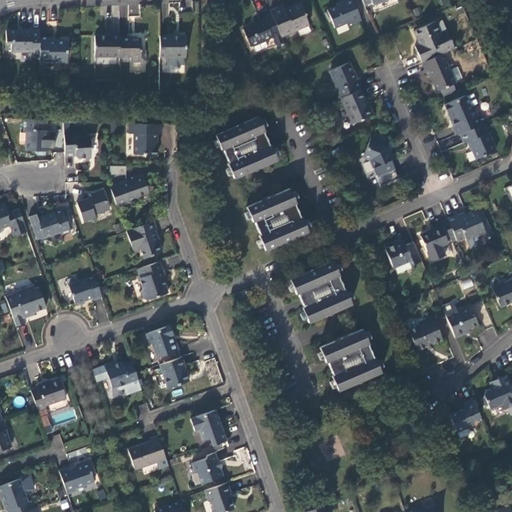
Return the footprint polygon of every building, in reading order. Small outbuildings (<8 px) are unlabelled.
[(361,21),(352,0),(344,0),(343,1),(344,3),(327,10),(335,29),(347,23),(352,25),(361,21)] [(282,6),(270,11),(271,14),(281,35),(281,37),(309,25),(304,15),(306,14),(301,3),(284,10),(282,6)] [(272,39),(281,35),(271,14),(264,18),(264,19),(256,22),(256,23),(243,29),(250,47),(272,38),(272,39)] [(447,52),(454,49),(450,40),(445,42),(436,21),(413,31),(416,38),(419,40),(421,44),(415,47),(422,63),(447,52)] [(39,38),(39,31),(30,31),(30,29),(22,29),(22,31),(5,31),(5,43),(11,43),(11,51),(30,51),(31,57),(39,57),(39,38)] [(185,29),(159,29),(159,50),(166,50),(185,50),(185,29)] [(39,57),(39,62),(67,62),(67,41),(48,41),(48,38),(39,38),(39,57)] [(119,57),(119,39),(94,39),(94,60),(119,60),(119,57)] [(141,39),(119,39),(119,57),(130,57),(130,63),(145,62),(146,51),(141,51),(141,39)] [(185,50),(166,50),(166,58),(172,58),(172,60),(174,61),(178,61),(180,60),(180,58),(185,58),(185,50)] [(450,60),(447,52),(422,63),(425,71),(427,70),(430,78),(432,78),(438,91),(440,90),(443,97),(456,91),(453,85),(455,84),(455,82),(463,79),(458,68),(450,71),(446,62),(450,60)] [(335,89),(339,99),(341,98),(360,90),(348,63),(330,71),(337,88),(335,89)] [(367,106),(360,90),(341,98),(352,124),(374,115),(369,105),(367,106)] [(484,123),(485,123),(481,114),(477,116),(473,106),(477,104),(473,94),(466,97),(466,96),(444,105),(453,126),(452,127),(456,135),(460,134),(484,123)] [(265,132),(263,128),(260,122),(258,118),(241,125),(241,127),(233,131),(232,130),(215,136),(222,151),(229,165),(228,165),(228,167),(228,166),(233,176),(232,177),(234,180),(249,173),(248,171),(262,166),(263,167),(277,161),(276,157),(271,146),(269,147),(265,148),(262,142),(265,138),(263,133),(265,132)] [(46,120),(24,119),(23,131),(26,131),(26,151),(33,151),(38,154),(45,155),(46,146),(46,120)] [(160,133),(161,125),(128,123),(128,134),(133,134),(133,153),(144,154),(144,156),(155,157),(155,148),(156,148),(156,141),(154,138),(154,133),(160,133)] [(496,151),(484,123),(460,134),(465,144),(468,142),(476,160),(496,151)] [(64,135),(64,157),(76,156),(77,158),(89,158),(91,155),(90,136),(75,137),(75,134),(64,135)] [(381,168),(392,163),(391,161),(393,160),(387,146),(383,144),(384,142),(371,137),(363,157),(370,160),(374,168),(380,166),(381,168)] [(369,160),(362,163),(368,177),(375,174),(369,160)] [(394,169),(392,163),(381,168),(384,173),(394,169)] [(126,175),(126,166),(110,165),(110,175),(126,175)] [(381,168),(375,170),(378,176),(384,173),(381,168)] [(141,175),(110,187),(117,207),(138,199),(137,197),(148,193),(141,175)] [(76,204),(83,223),(95,218),(94,215),(110,209),(103,190),(92,194),(94,197),(76,204)] [(262,203),(261,202),(247,208),(248,212),(251,218),(253,223),(254,223),(256,229),(260,236),(259,236),(260,240),(261,239),(264,248),(265,251),(282,244),(282,242),(291,239),(291,240),(308,233),(307,229),(302,218),(300,219),(298,214),(293,213),(290,206),(294,204),(296,204),(291,194),(289,190),(276,196),(274,194),(276,197),(262,203)] [(293,213),(298,214),(294,204),(290,206),(293,213)] [(0,232),(1,232),(3,229),(10,226),(14,237),(27,232),(19,209),(8,213),(5,205),(0,206),(0,232)] [(36,215),(28,217),(36,240),(60,232),(61,235),(71,232),(63,210),(38,219),(36,215)] [(458,215),(447,219),(455,238),(457,242),(465,238),(466,241),(485,232),(488,238),(492,236),(481,210),(476,212),(476,210),(459,218),(458,215)] [(455,238),(447,219),(439,223),(440,226),(431,230),(431,232),(420,236),(427,252),(441,247),(448,243),(447,241),(455,238)] [(156,229),(154,221),(125,231),(129,241),(133,240),(137,250),(140,249),(143,259),(160,253),(161,249),(160,244),(156,243),(155,237),(157,236),(155,230),(156,229)] [(422,261),(413,242),(405,245),(403,241),(385,249),(393,268),(410,261),(412,266),(422,261)] [(441,247),(427,252),(431,261),(445,256),(441,247)] [(340,276),(338,272),(335,265),(333,261),(316,268),(317,271),(307,275),(306,273),(290,280),(292,284),(295,291),(297,295),(298,295),(300,299),(306,300),(308,305),(304,307),(303,308),(307,319),(309,323),(324,317),(323,315),(337,309),(338,310),(352,304),(350,300),(346,289),(344,290),(339,277),(340,276)] [(164,275),(159,262),(137,270),(140,278),(139,279),(142,288),(141,293),(143,298),(147,300),(167,293),(162,278),(164,275)] [(94,300),(102,297),(97,284),(94,277),(69,286),(76,304),(77,303),(80,305),(84,304),(85,302),(86,300),(93,298),(94,300)] [(462,290),(473,285),(470,278),(459,283),(462,290)] [(511,279),(492,288),(500,308),(510,303),(511,302),(511,279)] [(5,297),(16,326),(24,323),(22,317),(32,314),(31,312),(44,308),(37,287),(31,289),(30,286),(13,292),(13,294),(5,297)] [(445,316),(455,338),(465,334),(464,330),(468,329),(478,325),(473,315),(471,315),(467,306),(445,316)] [(100,321),(108,320),(106,310),(98,312),(100,321)] [(407,328),(416,349),(426,345),(427,348),(433,345),(431,342),(436,340),(441,338),(431,315),(418,321),(419,324),(407,328)] [(160,365),(181,357),(175,341),(173,341),(170,336),(173,335),(170,326),(146,334),(150,345),(153,344),(160,365)] [(336,343),(334,342),(320,348),(324,358),(326,362),(328,362),(332,360),(335,367),(334,367),(332,370),(331,370),(334,376),(332,376),(337,387),(339,391),(356,383),(355,381),(364,377),(365,379),(382,372),(380,368),(375,358),(374,358),(368,344),(370,344),(368,340),(363,329),(349,335),(349,337),(336,343)] [(186,366),(182,357),(181,357),(160,365),(168,388),(189,381),(185,367),(186,366)] [(141,390),(138,380),(136,373),(132,364),(123,367),(121,363),(115,365),(114,362),(104,366),(92,370),(97,382),(108,378),(112,389),(114,389),(118,391),(125,389),(126,395),(141,390)] [(511,406),(511,388),(506,375),(499,378),(495,380),(497,386),(491,389),(486,391),(484,396),(490,409),(501,405),(502,407),(507,409),(511,406)] [(37,408),(38,411),(46,408),(45,406),(67,399),(60,379),(46,384),(45,382),(37,385),(38,387),(30,390),(37,408)] [(488,383),(491,389),(497,386),(495,380),(488,383)] [(449,415),(458,435),(466,432),(465,428),(473,425),(471,421),(480,417),(472,399),(463,403),(465,408),(455,412),(449,415)] [(216,445),(226,441),(221,428),(217,425),(216,421),(219,420),(215,411),(192,419),(196,431),(201,429),(205,441),(210,439),(213,438),(216,445)] [(0,420),(0,450),(11,447),(5,430),(6,429),(3,420),(0,420)] [(166,459),(158,435),(149,438),(150,442),(141,446),(141,444),(128,449),(135,470),(166,459)] [(191,464),(194,473),(197,473),(201,484),(223,476),(220,469),(222,467),(220,462),(217,460),(214,453),(206,456),(205,459),(191,464)] [(67,467),(59,470),(67,494),(76,491),(75,488),(95,482),(92,472),(93,472),(89,461),(77,465),(74,467),(74,468),(68,470),(67,467)] [(7,510),(7,511),(23,511),(33,509),(31,502),(29,502),(20,479),(0,485),(0,495),(2,496),(3,496),(4,498),(2,499),(6,510),(7,510)] [(229,495),(224,484),(204,491),(208,501),(211,503),(213,508),(212,511),(211,511),(224,511),(225,511),(234,508),(229,495)] [(184,511),(181,501),(154,511),(184,511)]
